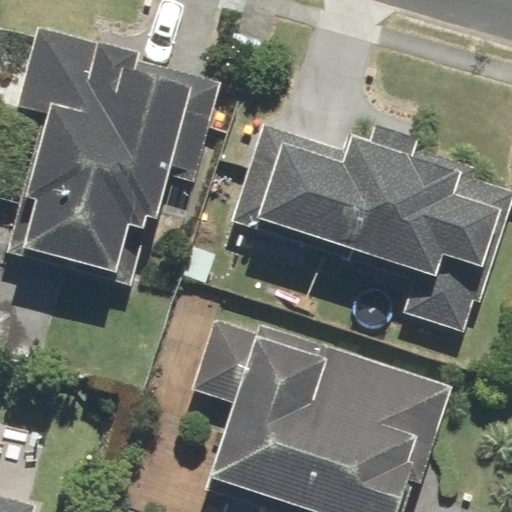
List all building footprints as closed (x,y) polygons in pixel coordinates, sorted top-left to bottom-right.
[(232,70),(43,25),(23,107),(47,113),(12,257),(135,286),(149,228),(166,232),(178,179),(204,185),(232,70)] [(266,123),(235,221),(416,279),(406,310),(474,332),(511,214),(511,182),(423,154),(427,139),(380,124),(376,139),(353,132),(348,149),(266,123)] [(15,305),(0,304),(0,353),(14,354),(15,305)] [(262,330),(219,316),(194,390),(236,404),(207,492),(266,511),(416,511),(458,388),(264,323),(262,330)] [(0,511),(37,511),(40,504),(0,493),(0,436),(4,423),(0,421),(0,511)]
